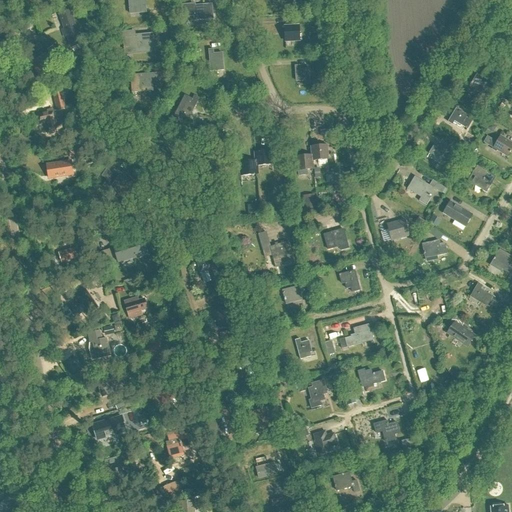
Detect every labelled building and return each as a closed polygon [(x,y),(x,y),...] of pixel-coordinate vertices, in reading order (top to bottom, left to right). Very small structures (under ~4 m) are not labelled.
[(128,0),(110,0),(111,14),(128,14),(128,0)] [(145,0),(131,0),(129,0),(130,14),(146,13),(145,0)] [(194,3),(181,4),(182,17),(193,16),(193,21),(197,21),(213,19),(212,5),(212,3),(194,4),(194,3)] [(70,11),(60,14),(65,28),(62,29),(65,37),(67,36),(71,47),(81,44),(70,11)] [(284,27),(285,42),(299,41),(299,30),(290,30),(289,27),(284,27)] [(152,35),(124,38),(125,47),(131,47),(131,53),(154,51),(153,45),(152,35)] [(31,49),(35,54),(43,48),(39,43),(31,49)] [(53,48),(49,51),(57,63),(61,59),(53,48)] [(223,70),(223,65),(222,53),(213,54),(213,50),(208,50),(210,71),(223,70)] [(55,67),(46,54),(30,65),(36,73),(38,72),(41,77),(55,67)] [(193,60),(189,66),(195,72),(200,66),(193,60)] [(295,66),(296,81),(310,81),(309,69),(300,70),(300,66),(295,66)] [(152,74),(130,75),(132,93),(153,91),(152,81),(158,81),(157,73),(152,74)] [(487,98),(492,91),(495,86),(476,75),(469,87),(487,98)] [(52,94),(56,113),(67,110),(63,92),(52,94)] [(185,96),(175,115),(173,120),(177,122),(182,113),(190,117),(199,99),(194,96),(192,100),(185,96)] [(456,109),(448,122),(447,123),(452,126),(453,124),(460,129),(461,127),(467,130),(473,120),(456,109)] [(47,113),(37,116),(39,124),(47,122),(48,126),(46,127),(48,135),(63,131),(62,123),(56,125),(55,120),(52,110),(47,111),(47,113)] [(487,137),(484,143),(507,157),(511,148),(511,143),(500,136),(496,143),(487,137)] [(447,147),(440,143),(437,141),(429,154),(433,157),(431,160),(439,165),(443,158),(442,157),(447,147)] [(468,152),(472,147),(465,142),(461,148),(468,152)] [(327,165),(327,159),(328,159),(327,146),(311,147),(311,156),(312,156),(312,161),(313,161),(318,160),(319,166),(327,165)] [(481,147),(476,153),(491,163),(495,157),(481,147)] [(256,166),(257,166),(272,165),(271,151),(255,152),(256,161),(256,166)] [(312,156),(311,156),(296,157),(298,170),(307,169),(314,169),(313,161),(312,161),(312,156)] [(256,161),(240,162),(241,176),(258,174),(257,166),(256,166),(256,161)] [(71,162),(59,164),(61,177),(73,175),(71,162)] [(61,177),(59,164),(46,166),(48,179),(61,177)] [(484,179),(487,173),(477,166),(472,175),(475,177),(471,183),(486,192),(491,184),(484,179)] [(107,180),(102,186),(110,192),(113,189),(125,197),(134,185),(121,176),(118,180),(113,177),(110,175),(107,180)] [(415,178),(408,189),(420,197),(418,201),(426,206),(431,197),(425,193),(426,191),(430,194),(433,189),(442,194),(444,190),(446,191),(447,188),(446,187),(445,189),(432,181),(429,186),(415,178)] [(304,210),(316,209),(315,198),(303,199),(304,210)] [(450,201),(442,213),(465,227),(473,215),(450,201)] [(433,215),(428,223),(434,227),(439,219),(433,215)] [(419,218),(415,224),(422,228),(426,222),(419,218)] [(204,220),(190,224),(193,232),(206,228),(204,220)] [(391,224),(386,225),(391,241),(395,240),(409,236),(405,220),(391,224)] [(242,223),(242,235),(266,235),(267,223),(242,223)] [(428,224),(424,230),(430,234),(434,228),(428,224)] [(343,230),(333,233),(324,235),(328,250),(340,247),(341,251),(349,249),(343,230)] [(141,240),(118,246),(121,259),(127,258),(132,256),(133,259),(146,256),(141,240)] [(269,240),(261,242),(262,248),(271,246),(269,240)] [(422,245),(425,258),(447,254),(445,247),(440,248),(438,241),(422,245)] [(289,242),(270,247),(274,262),(276,268),(295,263),(293,257),(289,242)] [(61,262),(81,255),(77,244),(72,246),(73,248),(58,253),(61,262)] [(212,249),(205,251),(207,258),(214,256),(224,253),(223,246),(212,249)] [(511,262),(511,257),(500,250),(492,264),(510,275),(511,271),(511,268),(509,267),(511,262)] [(220,276),(214,257),(207,259),(208,262),(198,264),(201,273),(209,270),(212,282),(218,280),(217,276),(220,276)] [(360,291),(355,271),(339,275),(341,284),(345,283),(346,289),(351,288),(352,293),(360,291)] [(335,277),(324,280),(326,289),(337,287),(335,277)] [(486,288),(482,286),(478,284),(470,297),(487,306),(492,297),(483,292),(486,288)] [(286,305),(302,300),(300,292),(305,291),(303,286),(282,291),(286,305)] [(79,302),(70,308),(76,316),(84,310),(87,314),(96,308),(84,290),(75,297),(79,302)] [(226,297),(217,299),(218,305),(227,303),(226,297)] [(136,298),(124,302),(129,319),(142,315),(140,311),(147,309),(144,299),(137,301),(136,298)] [(227,308),(212,312),(214,318),(216,318),(219,330),(233,326),(227,308)] [(117,314),(111,316),(113,323),(119,321),(117,314)] [(464,322),(455,316),(450,323),(451,324),(450,326),(451,326),(446,334),(467,348),(475,336),(461,326),(464,322)] [(135,327),(137,333),(148,328),(154,327),(152,318),(145,320),(146,322),(135,327)] [(345,341),(340,343),(342,349),(373,340),(369,325),(353,329),(355,337),(345,339),(345,341)] [(101,331),(88,334),(90,343),(92,342),(97,360),(111,356),(107,338),(103,339),(101,331)] [(311,357),(310,353),(312,352),(309,341),(300,343),(299,339),(295,341),(300,360),(311,357)] [(291,340),(279,344),(284,359),(296,355),(291,340)] [(487,350),(492,344),(486,340),(482,345),(487,350)] [(154,357),(153,354),(160,351),(157,343),(147,346),(147,343),(140,345),(144,360),(154,357)] [(161,360),(151,363),(153,370),(163,367),(161,360)] [(237,377),(238,379),(244,378),(245,382),(251,380),(248,368),(242,369),(241,365),(230,368),(233,379),(237,377)] [(205,368),(195,371),(198,384),(208,382),(205,368)] [(385,381),(382,372),(372,374),(371,370),(365,372),(364,370),(358,372),(359,379),(362,378),(364,387),(366,392),(370,391),(370,389),(372,389),(371,385),(385,381)] [(122,380),(118,381),(117,377),(98,382),(102,396),(120,391),(119,386),(124,385),(122,380)] [(312,388),(308,389),(311,400),(309,401),(311,409),(321,407),(320,402),(325,401),(323,395),(327,394),(323,381),(311,384),(312,388)] [(303,383),(297,385),(299,393),(306,391),(303,383)] [(167,389),(151,401),(158,410),(167,404),(174,399),(167,389)] [(124,397),(116,402),(120,409),(128,404),(124,397)] [(268,408),(252,413),(249,414),(254,431),(273,426),(268,408)] [(218,414),(211,415),(216,435),(223,434),(218,414)] [(108,421),(93,426),(97,440),(126,431),(121,417),(112,420),(108,421)] [(388,425),(387,421),(374,425),(376,433),(382,431),(385,442),(395,440),(394,435),(399,433),(396,423),(388,425)] [(306,430),(299,432),(302,440),(308,438),(306,430)] [(188,434),(187,434),(178,436),(177,431),(167,434),(169,442),(165,443),(170,459),(183,455),(182,453),(193,450),(188,434)] [(325,432),(320,434),(313,436),(319,456),(331,452),(330,447),(337,445),(334,434),(326,436),(325,432)] [(152,435),(149,435),(143,437),(146,448),(154,446),(152,435)] [(266,457),(255,459),(257,467),(255,468),(259,480),(277,476),(277,472),(275,465),(274,463),(268,465),(266,457)] [(280,464),(275,465),(277,472),(285,470),(284,465),(281,466),(280,464)] [(109,471),(114,488),(125,485),(123,477),(127,476),(125,468),(121,469),(121,468),(109,471)] [(333,478),(336,491),(352,487),(354,493),(359,491),(357,484),(352,485),(349,473),(333,478)] [(184,495),(179,481),(165,486),(170,500),(184,495)] [(289,482),(281,484),(285,498),(293,497),(289,482)] [(16,511),(18,511),(15,507),(16,505),(8,497),(0,503),(0,511),(16,511)] [(193,511),(193,501),(180,502),(180,511),(193,511)] [(288,511),(287,503),(271,506),(272,511),(288,511)]
